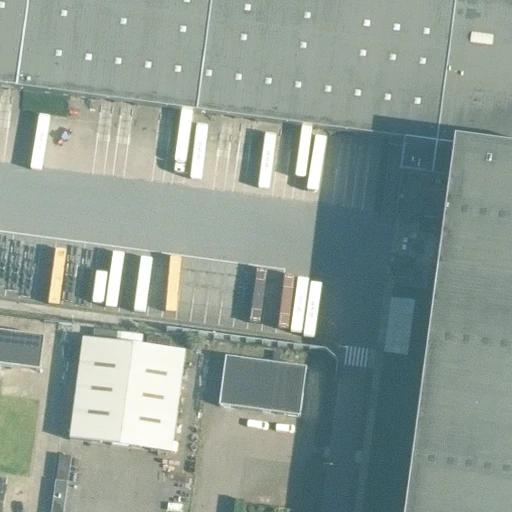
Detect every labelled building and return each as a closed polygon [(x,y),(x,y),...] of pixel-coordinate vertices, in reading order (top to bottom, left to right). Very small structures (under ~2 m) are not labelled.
[(511,511),(511,2),(495,0),(0,0),(0,88),(17,90),(405,142),(401,174),(452,181),(407,511),(511,511)] [(39,148),(78,155),(82,132),(43,126),(39,148)] [(413,234),(401,233),(394,232),(387,286),(406,288),(413,234)] [(0,371),(0,368),(40,373),(44,339),(0,333),(0,371)] [(83,340),(70,442),(172,455),(185,354),(83,340)] [(300,419),(306,370),(226,359),(219,408),(300,419)]
